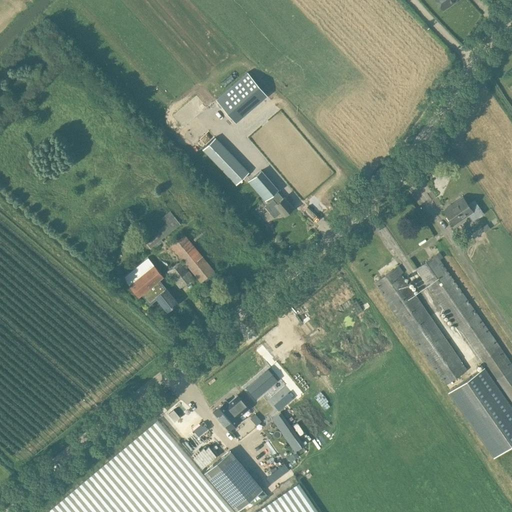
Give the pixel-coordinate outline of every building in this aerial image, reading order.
[(436,0),(443,9),(452,3),(450,2),(452,0),(436,0)] [(247,72),(216,99),(236,122),(267,95),(247,72)] [(248,173),(214,138),(202,150),(236,185),(248,173)] [(273,165),(297,194),(316,178),(292,149),(273,165)] [(264,206),(274,217),(281,212),(284,215),(293,207),(284,196),(281,199),(275,191),(278,188),(261,170),(248,181),(264,200),(267,198),(269,202),(264,206)] [(474,200),(468,204),(464,198),(453,205),(452,203),(444,209),(453,222),(460,218),(461,219),(468,214),(472,221),(484,213),(474,200)] [(180,224),(170,211),(162,218),(166,223),(144,240),(150,248),(180,224)] [(214,270),(185,234),(171,245),(201,282),(214,270)] [(443,257),(440,252),(416,269),(484,366),(448,391),(493,457),(511,443),(511,364),(501,348),(439,259),(443,257)] [(194,277),(181,260),(167,271),(179,288),(194,277)] [(163,276),(154,265),(129,285),(138,296),(142,292),(150,302),(156,297),(167,310),(177,302),(166,288),(164,289),(157,280),(163,276)] [(403,272),(398,265),(374,282),(445,385),(467,369),(401,273),(403,272)] [(268,369),(246,387),(255,398),(277,380),(268,369)] [(293,398),(288,393),(274,405),(278,410),(293,398)] [(213,411),(228,429),(241,418),(239,416),(248,408),(237,395),(228,403),(226,400),(213,411)] [(175,421),(179,417),(174,409),(169,414),(175,421)] [(281,412),(271,418),(295,452),(304,445),(281,412)] [(251,418),(256,424),(260,421),(255,414),(251,418)] [(160,420),(41,511),(100,511),(99,511),(104,504),(106,502),(112,489),(128,476),(132,480),(132,479),(154,473),(155,471),(159,470),(158,468),(160,462),(158,459),(162,449),(171,446),(170,445),(181,450),(179,443),(160,420)] [(262,489),(229,450),(204,471),(237,510),(262,489)]
